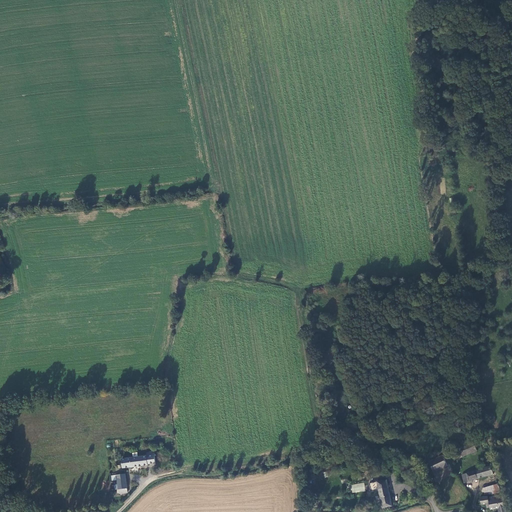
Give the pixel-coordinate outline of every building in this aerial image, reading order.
[(473,447),(459,454),(463,463),(477,457),(473,447)] [(144,450),(144,453),(119,456),(120,465),(141,463),(145,462),(145,461),(153,461),(151,449),(144,450)] [(458,465),(463,463),(459,454),(454,456),(458,465)] [(440,457),(425,464),(430,474),(445,466),(440,457)] [(463,484),(491,476),(489,468),(488,468),(460,476),(463,484)] [(115,477),(116,484),(116,487),(117,491),(125,490),(123,471),(114,472),(115,477)] [(392,504),(386,478),(367,482),(369,494),(377,492),(378,496),(380,507),(392,504)] [(362,481),(349,483),(350,492),(363,490),(362,481)] [(480,491),(481,496),(487,495),(488,496),(497,494),(496,487),(480,491)] [(477,501),(478,508),(483,507),(484,511),(487,510),(487,511),(489,511),(495,511),(503,511),(500,498),(499,498),(495,499),(487,500),(484,501),(482,500),(477,501)]
